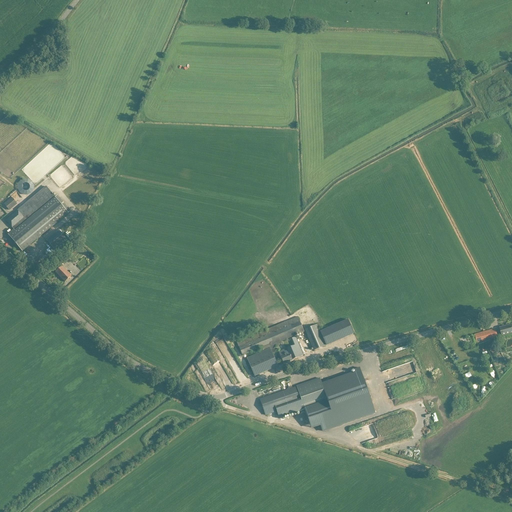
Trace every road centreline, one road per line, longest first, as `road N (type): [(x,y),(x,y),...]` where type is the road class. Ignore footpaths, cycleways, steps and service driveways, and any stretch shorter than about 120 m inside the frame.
road 1 (track): [(511,496),(214,398)]
road 2 (tertiary): [(214,398),(511,309)]
road 3 (tertiary): [(214,398),(122,355),(0,251)]
